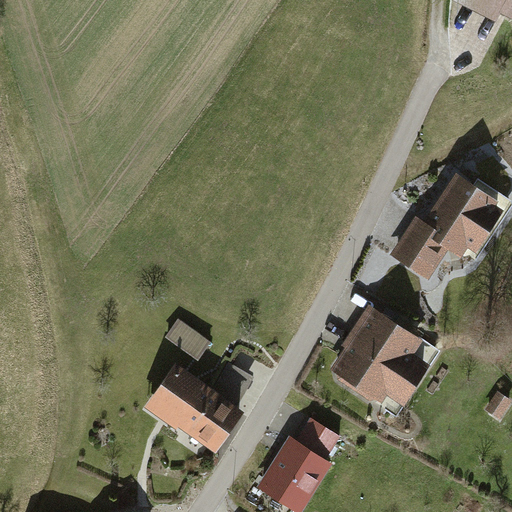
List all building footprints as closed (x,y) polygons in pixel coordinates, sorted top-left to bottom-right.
[(502,9),(511,13),(511,0),(458,0),(496,19),(502,9)] [(499,198),(454,172),(425,220),(437,227),(431,236),(450,247),(462,255),(468,246),(477,251),(503,208),(496,204),(499,198)] [(431,278),(450,247),(431,236),(437,227),(425,220),(416,215),(392,255),(431,278)] [(423,341),(369,306),(341,347),(346,351),(330,375),(379,408),(387,396),(402,406),(429,366),(413,356),(423,341)] [(177,320),(164,338),(194,358),(207,340),(177,320)] [(254,378),(227,363),(211,391),(237,409),(254,378)] [(174,366),(145,408),(213,454),(242,412),(237,409),(211,391),(174,366)] [(511,403),(499,394),(487,411),(500,420),(511,403)] [(295,443),(324,461),(339,437),(310,419),(295,443)] [(288,438),(257,487),(296,511),(300,511),(331,465),(324,461),(295,443),(288,438)]
